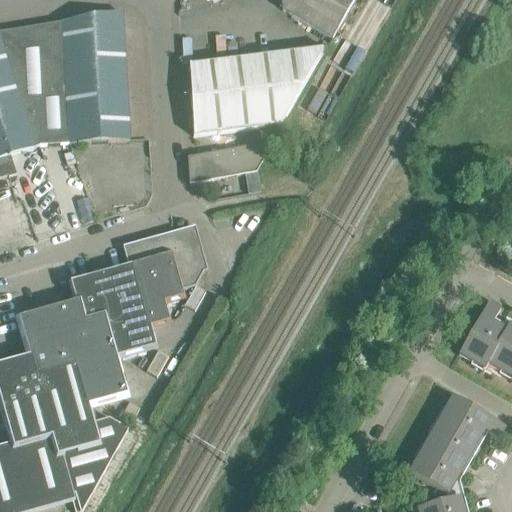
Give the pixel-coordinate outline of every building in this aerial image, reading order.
[(353,0),(279,0),(281,12),(291,18),(331,41),(353,0)] [(122,28),(121,15),(98,19),(98,29),(122,28)] [(0,179),(7,177),(7,178),(16,175),(9,157),(39,148),(105,145),(104,132),(104,119),(103,106),(102,93),(101,81),(101,68),(100,55),(99,42),(98,29),(98,19),(57,26),(61,49),(47,52),(34,54),(20,56),(9,58),(0,60),(0,179)] [(61,49),(57,26),(43,28),(47,52),(61,49)] [(30,30),(34,54),(47,52),(43,28),(30,30)] [(99,42),(123,41),(122,28),(98,29),(99,42)] [(30,30),(16,33),(20,56),(34,54),(30,30)] [(2,35),(9,58),(20,56),(16,33),(2,35)] [(0,60),(9,58),(2,35),(0,35),(0,60)] [(124,54),(123,41),(99,42),(100,55),(124,54)] [(324,52),(188,69),(192,139),(280,128),(324,52)] [(101,68),(124,66),(124,54),(100,55),(101,68)] [(125,79),(124,66),(101,68),(101,81),(125,79)] [(102,93),(126,92),(125,79),(101,81),(102,93)] [(127,105),(126,92),(102,93),(103,106),(127,105)] [(127,105),(103,106),(104,119),(127,118),(127,105)] [(128,131),(127,118),(104,119),(104,132),(128,131)] [(128,131),(104,132),(105,145),(129,144),(128,131)] [(258,134),(259,142),(271,141),(270,132),(258,134)] [(255,174),(273,144),(188,159),(189,186),(255,174)] [(164,240),(179,294),(194,289),(202,275),(204,274),(192,232),(164,240)] [(126,251),(147,328),(166,323),(161,304),(180,299),(179,294),(164,240),(126,251)] [(103,321),(113,360),(152,349),(147,328),(126,251),(123,252),(128,271),(72,286),(77,306),(82,328),(103,321)] [(194,313),(205,295),(195,289),(185,308),(194,313)] [(38,382),(76,370),(86,409),(124,398),(113,360),(103,321),(82,328),(77,306),(21,322),(31,361),(38,382)] [(511,333),(505,329),(502,334),(490,327),(498,314),(485,306),(455,358),(482,373),(485,368),(511,383),(511,333)] [(156,381),(168,360),(158,354),(146,375),(156,381)] [(31,361),(0,369),(0,400),(14,450),(52,439),(59,458),(63,475),(66,486),(70,498),(71,498),(74,511),(83,511),(128,432),(127,432),(116,426),(110,422),(92,427),(86,409),(76,370),(38,382),(31,361)] [(502,431),(450,401),(406,476),(444,498),(480,434),(496,443),(502,431)] [(129,404),(116,426),(127,432),(139,410),(129,404)] [(0,511),(27,511),(50,506),(70,500),(70,498),(66,486),(63,475),(59,458),(52,439),(14,450),(9,447),(0,449),(0,511)] [(459,511),(457,501),(436,507),(417,511),(459,511)]
